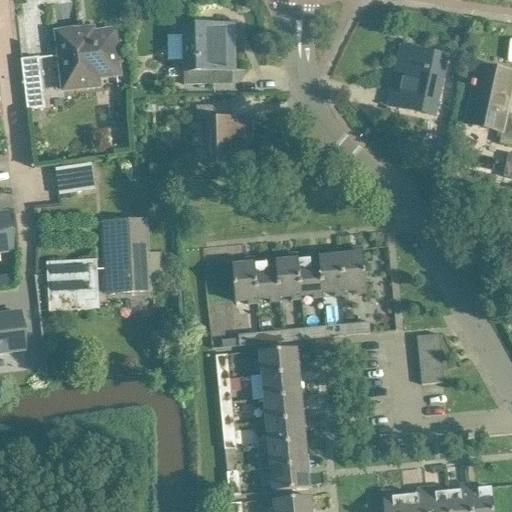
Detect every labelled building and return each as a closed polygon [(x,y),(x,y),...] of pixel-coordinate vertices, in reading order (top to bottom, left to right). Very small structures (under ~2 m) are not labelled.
[(146,0),(144,0),(133,6),(140,20),(153,13),(146,0)] [(183,27),(183,47),(184,86),(215,86),(214,72),(232,72),(231,26),(183,27)] [(117,55),(116,51),(114,32),(57,38),(63,91),(81,89),(80,78),(116,74),(114,56),(117,55)] [(404,79),(394,77),(388,106),(378,104),(435,117),(447,58),(410,50),(404,79)] [(38,59),(21,61),(27,111),(44,109),(38,59)] [(511,73),(477,67),(473,86),(464,125),(501,133),(499,146),(511,148),(511,116),(507,115),(511,91),(511,73)] [(228,120),(228,107),(196,108),(197,121),(206,121),(207,165),(231,165),(231,166),(237,166),(237,165),(246,165),(245,119),(228,120)] [(55,170),(59,196),(96,191),(92,165),(55,170)] [(0,253),(12,252),(7,215),(0,215),(0,253)] [(146,221),(102,224),(106,295),(150,292),(149,275),(161,275),(160,255),(148,256),(146,221)] [(340,251),(344,293),(354,292),(354,296),(366,295),(362,249),(353,250),(353,256),(341,257),(341,251),(340,251)] [(344,298),(344,293),(340,251),(332,252),(332,258),(320,259),(319,253),(322,296),(333,295),(334,299),(344,298)] [(322,300),(322,296),(319,253),(310,254),(310,260),(298,261),(297,255),(301,302),(301,298),(311,297),(312,301),(322,300)] [(290,303),(301,302),(297,255),(288,256),(289,262),(276,263),(276,257),(275,257),(279,300),(290,299),(290,303)] [(279,304),(279,300),(275,257),(267,258),(267,264),(255,265),(254,259),(257,302),(268,301),(268,305),(279,304)] [(258,305),(257,302),(254,259),(245,260),(246,266),(232,268),(235,303),(247,302),(248,306),(258,305)] [(82,263),(46,264),(48,295),(49,313),(77,311),(100,310),(99,292),(97,292),(95,262),(82,263)] [(0,354),(24,351),(20,314),(0,315),(0,354)] [(346,326),(347,337),(370,335),(369,324),(346,326)] [(326,339),(347,337),(346,326),(325,328),(326,339)] [(304,341),(326,339),(325,328),(303,330),(304,341)] [(283,343),(304,341),(303,330),(282,332),(283,343)] [(261,345),(283,343),(282,332),(260,334),(261,345)] [(239,347),(261,345),(260,334),(238,336),(239,347)] [(418,350),(440,348),(439,336),(417,338),(418,350)] [(419,362),(441,360),(440,348),(418,350),(419,362)] [(262,376),(300,374),(299,365),(297,365),(296,350),(260,353),(262,376)] [(218,379),(229,379),(227,356),(216,357),(218,379)] [(420,374),(442,372),(441,360),(419,362),(420,374)] [(442,372),(420,374),(422,386),(443,384),(442,372)] [(264,399),(300,397),(299,382),(301,382),(300,374),(262,376),(264,399)] [(220,402),(231,402),(230,393),(229,380),(229,379),(218,379),(220,402)] [(239,379),(229,380),(230,393),(240,392),(239,379)] [(267,422),(305,420),(304,411),(301,411),(300,397),(264,399),(267,422)] [(222,425),(233,425),(231,402),(220,402),(222,425)] [(269,446),(304,443),(303,428),(305,428),(305,420),(267,422),(269,446)] [(225,450),(236,449),(233,425),(222,425),(225,450)] [(269,446),(257,448),(259,469),(259,471),(271,469),(309,466),(308,457),(306,457),(304,443),(269,446)] [(309,466),(271,469),(274,493),(289,491),(309,490),(308,475),(309,474),(309,466)] [(238,473),(227,474),(229,497),(240,496),(238,473)] [(468,486),(470,511),(493,511),(491,489),(477,490),(477,485),(468,486)] [(470,511),(468,486),(460,486),(460,492),(447,493),(449,511),(470,511)] [(449,511),(447,493),(434,495),(434,489),(425,490),(427,511),(449,511)] [(427,511),(425,490),(417,491),(417,496),(405,497),(405,511),(427,511)] [(405,511),(405,497),(391,499),(391,493),(382,494),(383,511),(405,511)] [(274,511),(310,511),(310,497),(274,501),(274,511)]
